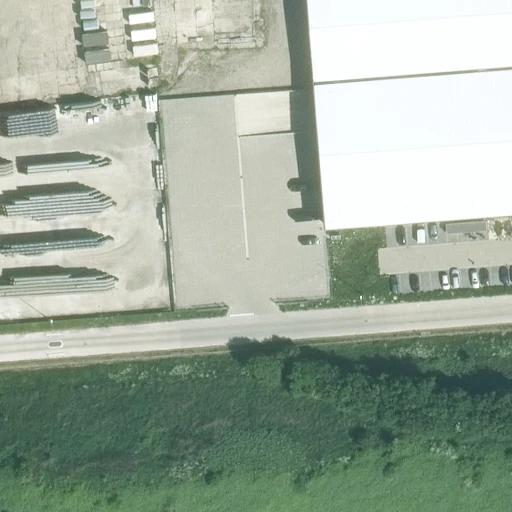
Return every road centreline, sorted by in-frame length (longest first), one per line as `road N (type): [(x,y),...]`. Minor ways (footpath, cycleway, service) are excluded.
road 1 (unclassified): [(0,348),(511,310)]
road 2 (unknown): [(0,148),(104,137),(124,144),(137,164),(149,337)]
